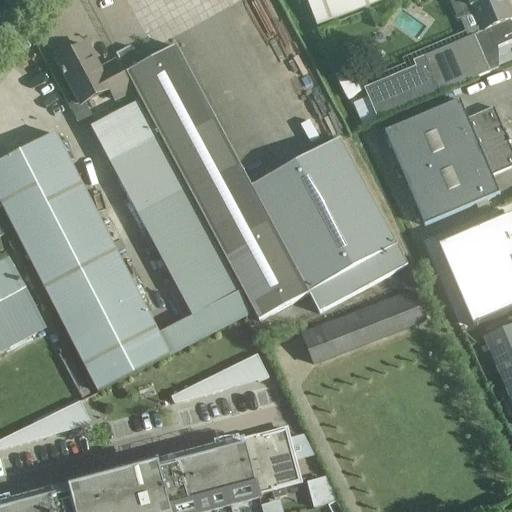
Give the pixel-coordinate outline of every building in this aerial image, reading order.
[(306,0),(317,28),(387,0),(306,0)] [(378,121),(490,73),(499,69),(498,48),(511,42),(511,27),(509,21),(511,19),(511,15),(505,0),(451,0),(459,19),(474,12),(482,32),(474,36),(413,62),(416,67),(364,89),(378,121)] [(56,62),(78,102),(68,107),(80,128),(93,121),(85,105),(109,92),(115,104),(134,94),(117,60),(101,69),(88,45),(56,62)] [(177,48),(141,67),(131,47),(117,54),(127,74),(259,322),(309,295),(319,315),(408,267),(341,141),(252,188),(177,48)] [(460,101),(385,133),(425,227),(500,195),(492,177),(511,168),(511,151),(494,109),(468,120),(460,101)] [(192,319),(159,336),(56,135),(0,163),(0,202),(98,394),(170,357),(251,316),(139,104),(91,129),(192,319)] [(511,218),(440,249),(474,330),(511,313),(511,263),(511,262),(511,218)] [(6,256),(0,259),(0,353),(45,329),(6,256)] [(313,367),(427,323),(415,290),(301,334),(313,367)] [(511,326),(483,339),(506,392),(498,395),(508,419),(511,417),(511,326)] [(90,395),(70,357),(62,361),(82,399),(90,395)] [(252,370),(262,365),(258,358),(248,363),(252,370)] [(254,376),(252,370),(248,363),(242,365),(248,379),(254,376)] [(242,382),(248,379),(242,365),(236,368),(242,382)] [(255,378),(265,373),(262,365),(252,370),(254,376),(255,378)] [(236,385),(242,382),(236,368),(230,371),(236,385)] [(230,388),(236,385),(230,371),(224,374),(230,388)] [(265,373),(255,378),(258,383),(269,380),(265,373)] [(224,391),(230,388),(224,374),(217,377),(224,391)] [(217,394),(224,391),(217,377),(211,380),(217,394)] [(211,396),(217,394),(211,380),(205,383),(211,396)] [(203,398),(211,396),(205,383),(197,387),(203,398)] [(174,405),(203,398),(197,387),(171,399),(174,405)] [(75,415),(84,411),(81,404),(71,409),(75,415)] [(78,422),(75,415),(71,409),(65,411),(72,425),(78,422)] [(66,428),(72,425),(65,411),(59,414),(66,428)] [(79,423),(88,418),(84,411),(75,415),(78,422),(79,422),(79,423)] [(60,431),(66,428),(59,414),(53,417),(60,431)] [(54,434),(60,431),(53,417),(47,420),(54,434)] [(88,418),(79,423),(81,430),(91,427),(92,427),(88,418)] [(48,437),(54,434),(47,420),(41,423),(48,437)] [(42,440),(48,437),(41,423),(35,426),(42,440)] [(40,441),(42,440),(35,426),(28,430),(35,442),(40,441)] [(27,444),(35,442),(28,430),(21,433),(27,444)] [(300,482),(286,432),(257,440),(257,437),(242,441),(244,448),(141,475),(139,468),(113,474),(87,481),(89,489),(0,511),(215,511),(260,499),(260,496),(273,492),(275,500),(287,497),(285,486),(300,482)] [(18,447),(27,444),(21,433),(13,437),(18,447)] [(10,449),(18,447),(13,437),(5,441),(10,449)] [(0,451),(10,449),(5,441),(0,443),(0,451)] [(314,510),(336,503),(325,479),(307,484),(314,510)] [(283,511),(281,502),(261,507),(262,511),(283,511)] [(328,507),(330,511),(340,511),(336,503),(328,507)]
